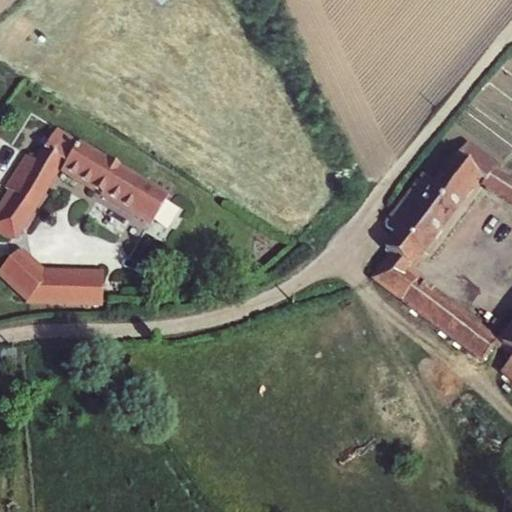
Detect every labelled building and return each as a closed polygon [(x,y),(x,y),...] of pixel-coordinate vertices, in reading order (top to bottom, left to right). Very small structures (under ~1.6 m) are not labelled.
[(472,108),(460,123),(509,165),(511,161),(511,107),(504,116),(492,107),(483,117),(472,108)] [(174,204),(148,189),(56,133),(36,162),(27,156),(4,190),(8,193),(0,204),(0,234),(15,244),(60,172),(63,167),(67,170),(64,175),(170,237),(185,211),(174,204)] [(402,209),(416,221),(394,248),(402,254),(386,275),(491,355),(503,339),(414,271),(491,171),(497,176),(492,182),(511,197),(511,341),(508,347),(511,351),(511,362),(506,370),(511,374),(511,175),(503,169),(506,163),(475,143),(446,180),(433,171),(402,209)] [(166,159),(161,167),(186,183),(191,175),(166,159)] [(186,183),(161,167),(148,189),(174,204),(186,183)] [(46,276),(45,278),(17,253),(0,271),(0,277),(29,303),(90,305),(91,278),(46,276)]
